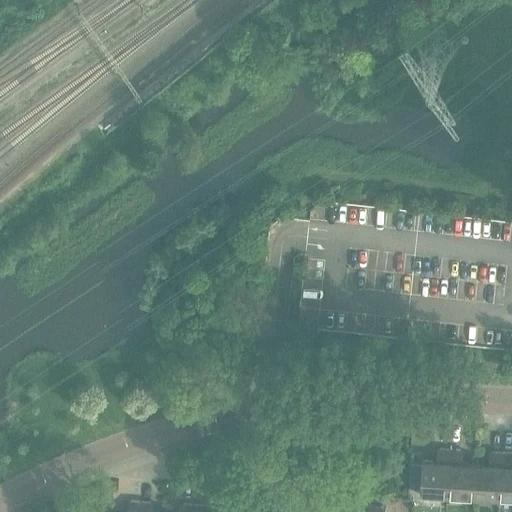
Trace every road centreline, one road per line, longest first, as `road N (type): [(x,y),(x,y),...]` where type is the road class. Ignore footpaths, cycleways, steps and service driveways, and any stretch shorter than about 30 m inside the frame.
road 1 (residential): [(119,445),(147,470),(309,480)]
road 2 (unclassified): [(313,401),(119,445)]
road 3 (unclassified): [(511,400),(313,401)]
road 4 (unclassified): [(119,445),(0,500)]
